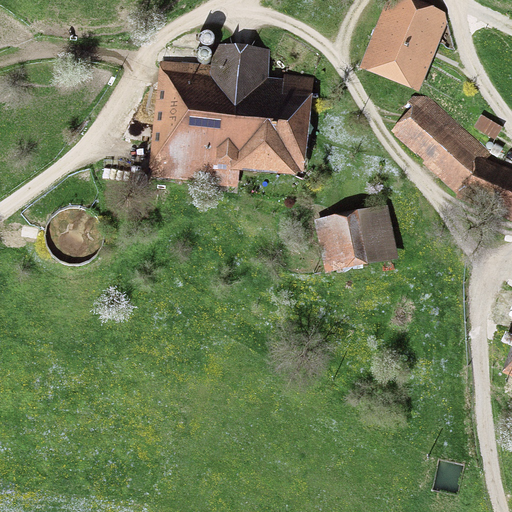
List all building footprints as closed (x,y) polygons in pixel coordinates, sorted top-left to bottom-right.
[(440,14),(433,11),(434,8),(412,0),(411,2),(404,0),(397,0),(387,5),(377,28),(388,32),(374,65),(413,81),(440,14)] [(214,49),(209,70),(161,64),(150,175),(230,184),(233,157),(289,163),(295,97),(253,92),(257,54),(214,49)] [(419,112),(402,131),(431,158),(425,163),(464,201),(469,195),(481,167),(484,168),(490,154),(431,100),(421,98),(410,103),(419,112)] [(481,167),(469,195),(493,205),(506,177),(484,168),(481,167)] [(511,179),(506,177),(493,205),(511,213),(511,179)] [(344,267),(342,259),(366,255),(368,261),(394,256),(384,212),(316,227),(326,271),(344,267)]
